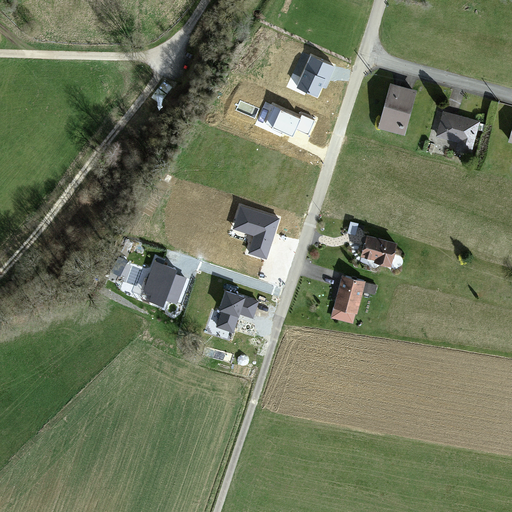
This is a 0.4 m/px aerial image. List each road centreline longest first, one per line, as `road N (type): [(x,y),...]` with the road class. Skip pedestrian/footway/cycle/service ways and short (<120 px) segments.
road 1 (track): [(0,272),(169,56),(0,51)]
road 2 (track): [(216,511),(293,278)]
road 3 (residential): [(364,53),(293,278)]
road 4 (residential): [(364,53),(511,93)]
